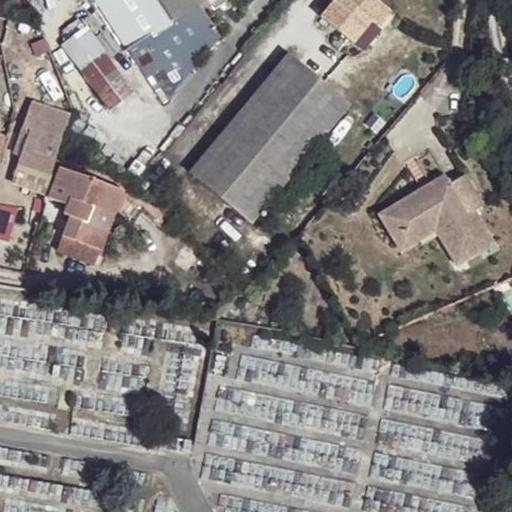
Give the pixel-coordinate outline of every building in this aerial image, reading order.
[(97,0),(154,89),(216,21),(203,0),(97,0)] [(322,0),(311,13),(341,40),(360,18),(366,24),(380,9),(370,0),(322,0)] [(92,33),(76,9),(55,23),(72,46),(92,33)] [(360,18),(341,40),(353,49),(385,13),(380,9),(366,24),(360,18)] [(123,75),(95,35),(70,52),(98,92),(123,75)] [(356,108),(294,54),(192,169),(254,223),(356,108)] [(15,186),(46,197),(71,116),(33,104),(22,140),(29,142),(23,160),(15,186)] [(23,160),(29,142),(22,140),(16,158),(23,160)] [(127,191),(62,171),(52,200),(70,206),(65,221),(70,222),(63,245),(106,259),(127,191)] [(471,244),(485,235),(471,210),(480,204),(462,174),(447,183),(423,197),(418,189),(386,210),(402,235),(427,219),(434,232),(453,264),(475,251),(471,244)] [(423,197),(447,183),(442,175),(418,189),(423,197)] [(19,211),(0,206),(0,240),(11,243),(19,211)] [(399,252),(434,232),(427,219),(402,235),(386,210),(376,214),(399,252)] [(490,242),(485,235),(471,244),(475,251),(490,242)] [(106,259),(63,245),(59,259),(102,272),(106,259)]
